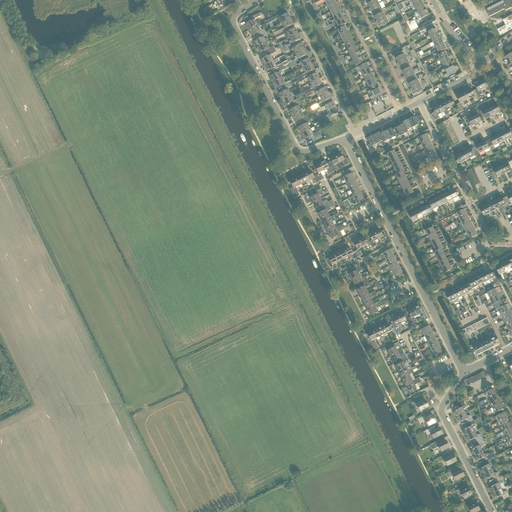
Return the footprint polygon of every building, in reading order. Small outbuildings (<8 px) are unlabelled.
[(419,0),(413,3),(410,5),(413,10),(415,8),(423,4),(420,0),(419,0)] [(506,11),(511,7),(511,1),(511,0),(482,0),(487,9),(486,10),(489,17),(505,9),(506,11)] [(403,2),(397,5),(400,10),(406,7),(403,2)] [(338,8),(335,3),(328,7),(330,12),(338,8)] [(382,9),(379,3),(369,7),(371,11),(370,11),(372,14),(382,9)] [(426,10),(423,4),(415,8),(417,12),(414,13),(415,15),(418,13),(426,10)] [(340,13),(338,8),(330,12),(333,17),(340,13)] [(385,16),(382,9),(372,14),(374,18),(375,18),(376,20),(385,16)] [(426,10),(418,13),(415,15),(416,18),(417,18),(418,20),(421,18),(421,19),(428,15),(426,10)] [(246,26),(248,30),(257,25),(260,24),(259,21),(256,23),(254,19),(261,16),(259,13),(250,18),(251,21),(245,24),(246,26)] [(282,23),(290,18),(288,13),(279,17),(282,23)] [(333,17),(335,22),(343,18),(340,13),(333,17)] [(388,22),(385,16),(376,20),(377,24),(378,27),(382,25),(383,26),(386,25),(385,24),(388,22)] [(293,24),(290,18),(282,23),(285,28),(293,24)] [(335,28),(338,27),(346,23),(343,18),(335,22),(337,25),(334,27),(335,28)] [(248,30),(250,33),(251,36),(257,32),(259,35),(265,32),(264,29),(260,31),(258,27),(261,26),(260,24),(257,25),(248,30)] [(345,26),(337,30),(340,35),(347,31),(345,26)] [(298,33),(295,28),(287,32),(289,37),(298,33)] [(435,28),(427,32),(429,35),(426,37),(427,38),(430,37),(438,33),(435,28)] [(350,36),(347,31),(340,35),(343,40),(350,36)] [(255,43),(255,44),(257,47),(266,42),(269,41),(268,38),(265,40),(263,36),(267,35),(265,32),(259,35),(260,38),(254,41),(255,43)] [(290,44),(292,43),(301,39),(298,33),(289,37),(291,40),(289,41),(290,44)] [(438,33),(430,37),(433,42),(440,38),(438,33)] [(343,40),(343,41),(344,43),(341,45),(342,47),(345,45),(353,41),(350,36),(343,40)] [(433,42),(433,43),(434,45),(431,47),(432,49),(435,47),(443,43),(440,38),(433,42)] [(353,41),(345,45),(348,50),(355,47),(353,41)] [(257,47),(258,51),(259,51),(260,53),(266,50),(267,53),(274,49),(272,46),(269,48),(266,42),(257,47)] [(435,47),(436,49),(437,50),(432,53),(433,55),(446,49),(443,43),(435,47)] [(304,49),(301,44),(292,48),(295,53),(304,49)] [(355,47),(348,50),(350,56),(358,52),(355,47)] [(262,62),(263,65),(273,60),(270,55),(275,52),(274,49),(267,53),(269,55),(261,59),(262,62)] [(295,59),(298,58),(298,59),(306,54),(304,49),(295,53),(297,56),(294,57),(295,59)] [(395,59),(397,62),(406,57),(403,51),(400,52),(399,52),(397,53),(397,54),(393,56),(395,59)] [(437,55),(440,61),(447,57),(445,51),(437,55)] [(350,56),(353,61),(360,57),(358,52),(350,56)] [(353,61),(356,66),(363,62),(360,57),(353,61)] [(410,64),(406,57),(397,62),(399,65),(398,66),(399,69),(410,64)] [(447,57),(440,61),(441,63),(438,65),(439,67),(443,66),(450,62),(447,57)] [(311,64),(308,58),(300,63),(303,68),(311,64)] [(263,65),(265,69),(266,69),(267,71),(275,67),(276,70),(284,66),(283,64),(281,64),(276,66),(274,63),(276,62),(275,60),(273,60),(263,65)] [(450,62),(443,66),(444,69),(441,70),(442,72),(445,71),(453,67),(450,62)] [(366,63),(358,67),(360,70),(357,72),(358,74),(361,72),(368,68),(366,63)] [(314,69),(311,64),(303,68),(305,73),(314,69)] [(413,70),(410,64),(399,69),(401,72),(402,72),(403,75),(413,70)] [(271,79),(272,83),(282,78),(279,72),(285,69),(284,66),(276,70),(278,73),(270,77),(271,79)] [(445,71),(447,74),(444,75),(445,78),(455,72),(453,67),(445,71)] [(361,72),(363,75),(360,77),(361,79),(364,77),(371,73),(368,68),(361,72)] [(416,77),(413,70),(403,75),(405,78),(404,79),(406,82),(416,77)] [(319,78),(316,73),(307,77),(310,83),(319,78)] [(371,73),(364,77),(365,80),(362,82),(363,84),(366,82),(374,78),(371,73)] [(419,83),(416,77),(406,82),(408,86),(409,85),(410,88),(419,83)] [(272,83),(274,86),(275,86),(276,89),(284,85),(285,87),(291,84),(290,81),(285,84),(282,78),(272,83)] [(311,89),(313,88),(321,84),(319,78),(310,83),(312,86),(309,87),(311,89)] [(366,82),(369,87),(376,83),(374,78),(366,82)] [(481,80),(479,81),(483,89),(486,88),(488,91),(490,90),(485,80),(482,81),(481,80)] [(477,89),(475,90),(479,98),(481,97),(480,95),(482,94),(481,91),(483,89),(479,81),(477,82),(478,83),(475,85),(477,89)] [(376,83),(369,87),(370,90),(367,92),(368,94),(371,92),(379,88),(376,83)] [(410,88),(412,91),(411,91),(413,95),(417,93),(417,94),(420,92),(419,91),(423,90),(419,83),(410,88)] [(285,87),(286,90),(279,94),(280,96),(279,96),(281,100),(295,93),(294,92),(293,93),(292,92),(290,93),(288,89),(293,87),(291,84),(285,87)] [(328,92),(325,87),(317,91),(320,97),(328,92)] [(371,92),(373,95),(370,97),(371,99),(382,94),(379,88),(371,92)] [(475,90),(472,91),(471,89),(468,90),(468,89),(466,90),(470,99),(473,97),(474,101),(479,98),(475,90)] [(461,94),(467,104),(469,103),(467,100),(470,99),(466,90),(464,92),(464,93),(461,94)] [(331,98),(328,92),(320,97),(321,99),(318,101),(320,103),(322,102),(331,98)] [(283,103),(285,106),(292,102),(294,104),(300,101),(299,98),(294,101),(292,97),(294,95),(293,94),(295,93),(281,100),(283,104),(283,103)] [(460,103),(457,104),(461,112),(464,110),(461,104),(463,102),(465,105),(467,104),(461,94),(459,95),(458,94),(456,95),(460,103)] [(457,104),(455,105),(452,99),(449,100),(449,99),(447,100),(451,108),(454,107),(455,110),(457,109),(459,113),(461,112),(457,104)] [(445,102),(442,104),(448,114),(450,113),(448,110),(451,108),(447,100),(445,101),(445,102)] [(300,101),(294,104),(295,107),(289,110),(290,113),(292,116),(301,111),(305,110),(304,107),(300,109),(298,106),(302,104),(300,101)] [(335,107),(333,102),(324,106),(327,111),(335,107)] [(499,114),(502,113),(497,104),(494,106),(493,103),(491,104),(496,114),(499,113),(499,114)] [(437,105),(441,113),(444,112),(446,115),(448,114),(442,104),(440,105),(439,104),(437,105)] [(488,109),(492,118),(494,117),(493,116),(496,114),(491,104),(489,105),(490,108),(488,109)] [(435,107),(433,109),(435,113),(432,115),(435,120),(440,118),(439,115),(441,113),(437,105),(435,106),(435,107)] [(338,113),(335,107),(327,111),(328,114),(325,116),(326,118),(324,119),(325,119),(319,122),(320,125),(331,119),(330,117),(338,113)] [(485,111),(483,108),(481,109),(482,111),(480,112),(484,120),(486,119),(489,118),(490,119),(492,118),(488,109),(485,111)] [(302,122),(309,118),(307,114),(304,116),(301,111),(292,116),(293,120),(294,120),(295,122),(301,119),(302,122)] [(482,121),(484,120),(480,112),(478,113),(477,111),(474,112),(476,115),(473,117),(477,125),(479,124),(479,123),(482,121)] [(475,126),(477,125),(473,117),(470,118),(469,115),(464,117),(467,124),(470,123),(472,126),(475,125),(475,126)] [(412,128),(415,132),(414,132),(416,135),(419,133),(418,131),(416,127),(415,127),(415,126),(418,125),(420,123),(417,116),(414,117),(408,120),(412,128)] [(302,122),(304,124),(298,127),(299,130),(300,134),(310,129),(307,123),(310,121),(309,118),(302,122)] [(407,131),(412,128),(408,120),(402,123),(403,124),(406,131),(407,131)] [(397,127),(401,135),(407,132),(407,131),(406,131),(403,124),(397,127)] [(508,139),(511,136),(511,133),(510,129),(507,130),(505,126),(503,127),(508,139)] [(392,130),(395,136),(396,138),(401,135),(397,127),(392,130)] [(504,141),(508,139),(503,127),(501,128),(503,132),(500,134),(504,141)] [(385,131),(389,139),(395,136),(392,130),(391,128),(385,131)] [(310,129),(300,134),(302,137),(303,137),(304,139),(310,136),(311,139),(318,136),(316,133),(313,135),(310,129)] [(380,134),(383,140),(384,142),(389,139),(385,131),(380,134)] [(499,144),(504,141),(500,134),(497,135),(495,131),(493,132),(499,144)] [(377,143),(383,140),(380,134),(379,132),(373,135),(377,143)] [(488,140),(491,146),(493,145),(494,146),(499,144),(493,132),(491,133),(493,137),(490,139),(488,140)] [(418,138),(422,144),(430,140),(426,134),(418,138)] [(373,135),(367,138),(370,144),(367,145),(371,151),(374,150),(372,146),(377,143),(373,135)] [(489,147),(491,146),(488,140),(486,142),(486,141),(483,143),(481,138),(479,139),(484,151),(490,148),(489,147)] [(476,146),(474,148),(477,154),(484,151),(479,139),(477,140),(479,144),(476,146)] [(433,146),(430,140),(422,144),(425,150),(433,146)] [(470,158),(477,154),(474,148),(471,149),(469,144),(467,145),(469,149),(466,151),(470,158)] [(436,153),(433,146),(425,150),(428,157),(436,153)] [(466,151),(463,152),(461,148),(459,149),(465,161),(470,158),(466,151)] [(455,158),(458,164),(460,163),(465,161),(459,149),(457,150),(459,155),(456,156),(457,157),(455,158)] [(387,154),(389,159),(396,155),(397,155),(400,153),(399,151),(395,153),(394,150),(387,154)] [(346,158),(343,159),(340,153),(335,155),(339,163),(342,162),(344,166),(349,164),(347,160),(347,159),(346,158)] [(439,159),(436,153),(428,157),(431,163),(439,159)] [(333,164),(330,166),(334,172),(338,169),(336,165),(339,163),(335,155),(330,158),(333,164)] [(389,159),(392,164),(399,160),(403,158),(402,156),(398,158),(397,155),(396,155),(389,159)] [(401,163),(399,160),(392,164),(394,169),(402,165),(406,164),(404,161),(401,163)] [(502,163),(504,165),(507,172),(510,171),(511,174),(511,169),(507,160),(502,163)] [(320,163),(323,171),(327,169),(329,174),(334,172),(330,166),(328,167),(325,161),(320,163)] [(318,174),(316,175),(319,181),(324,179),(321,173),(323,171),(320,163),(314,166),(318,174)] [(395,175),(408,169),(407,167),(403,168),(402,165),(394,169),(397,174),(395,175)] [(505,174),(507,172),(504,165),(499,167),(505,179),(507,178),(505,174)] [(494,170),(495,171),(492,173),(495,180),(498,178),(498,177),(501,176),(503,180),(505,179),(499,167),(494,170)] [(404,174),(408,172),(407,171),(409,170),(408,169),(395,175),(398,180),(405,177),(404,174)] [(310,170),(305,173),(309,180),(310,182),(313,180),(314,184),(319,181),(316,175),(313,176),(310,170)] [(309,180),(305,173),(300,176),(306,188),(308,187),(307,183),(310,182),(309,180)] [(343,177),(347,184),(355,179),(351,173),(343,177)] [(398,180),(400,185),(408,182),(406,179),(410,177),(409,175),(405,177),(398,180)] [(300,176),(295,178),(299,186),(302,184),(304,189),(306,188),(300,176)] [(294,198),(300,195),(295,187),(299,186),(295,178),(290,181),(293,188),(290,190),(294,198)] [(358,186),(355,179),(347,184),(350,190),(358,186)] [(412,180),(408,182),(400,185),(403,190),(410,187),(409,184),(413,182),(412,180)] [(403,190),(406,196),(413,192),(411,189),(416,187),(414,185),(410,187),(403,190)] [(361,192),(358,186),(350,190),(353,196),(361,192)] [(458,197),(455,189),(451,191),(449,187),(447,188),(449,192),(453,199),(458,197)] [(310,198),(313,203),(321,199),(319,196),(324,194),(321,189),(316,192),(317,195),(310,198)] [(448,202),(453,199),(449,192),(446,193),(444,189),(442,191),(444,194),(448,202)] [(361,192),(353,196),(356,203),(364,199),(361,192)] [(443,204),(448,202),(444,194),(441,196),(439,192),(437,193),(439,197),(443,204)] [(438,207),(443,204),(439,197),(436,198),(434,194),(432,196),(434,199),(438,207)] [(433,209),(438,207),(434,199),(431,201),(429,197),(427,198),(428,200),(433,209)] [(502,197),(497,200),(503,211),(505,210),(503,206),(507,204),(504,198),(503,198),(502,197)] [(322,203),(321,199),(313,203),(316,208),(322,205),(323,208),(329,205),(327,200),(322,203)] [(434,211),(433,209),(428,200),(425,201),(427,205),(425,207),(429,214),(434,211)] [(492,202),(496,210),(499,208),(501,212),(503,211),(497,200),(492,202)] [(488,205),(494,216),(496,220),(499,219),(496,214),(495,215),(493,211),(496,210),(492,202),(488,205)] [(423,216),(429,214),(425,207),(423,203),(420,204),(422,208),(420,209),(423,216)] [(332,209),(329,205),(323,208),(324,210),(318,213),(321,218),(329,215),(327,212),(332,209)] [(418,219),(423,216),(420,209),(418,205),(415,206),(417,210),(415,212),(418,219)] [(483,207),(483,208),(480,209),(483,216),(486,214),(486,215),(489,213),(491,217),(494,216),(488,205),(483,207)] [(412,213),(409,214),(413,222),(418,219),(415,212),(412,208),(410,209),(412,213)] [(456,213),(460,220),(468,215),(465,209),(456,213)] [(330,218),(329,215),(321,218),(323,224),(336,217),(335,216),(330,218)] [(471,222),(468,215),(460,220),(463,226),(471,222)] [(337,220),(336,217),(323,224),(326,229),(334,225),(332,222),(337,220)] [(474,228),(471,222),(463,226),(466,232),(474,228)] [(335,228),(334,225),(326,229),(329,234),(341,228),(340,226),(335,228)] [(440,230),(439,228),(434,230),(433,227),(426,231),(428,236),(436,232),(440,230)] [(331,239),(336,237),(337,239),(342,236),(340,231),(342,230),(341,228),(329,234),(331,239)] [(478,235),(474,228),(466,232),(469,239),(478,235)] [(374,232),(378,239),(381,238),(383,242),(388,240),(385,234),(382,235),(379,229),(374,232)] [(372,240),(369,241),(372,248),(377,245),(375,241),(378,239),(374,232),(369,234),(372,240)] [(436,232),(428,236),(431,241),(438,238),(438,237),(442,235),(441,233),(437,235),(436,232)] [(358,240),(362,247),(366,245),(368,250),(372,248),(369,241),(367,243),(365,240),(364,237),(358,240)] [(431,241),(434,246),(441,243),(441,242),(445,240),(444,238),(440,240),(438,238),(431,241)] [(357,250),(355,252),(358,257),(362,255),(359,249),(362,247),(358,240),(353,242),(357,250)] [(441,243),(434,246),(436,251),(434,252),(446,247),(446,246),(447,246),(446,243),(442,245),(441,243)] [(349,247),(344,249),(348,257),(351,255),(353,260),(358,257),(355,252),(352,253),(349,247)] [(434,252),(437,257),(444,254),(443,251),(447,249),(446,247),(434,252)] [(339,252),(345,264),(347,263),(345,259),(348,257),(344,249),(339,252)] [(382,253),(385,260),(393,256),(390,249),(382,253)] [(339,252),(334,254),(338,262),(341,261),(343,265),(345,264),(339,252)] [(444,254),(437,257),(440,263),(447,259),(446,256),(449,254),(448,252),(444,254)] [(328,257),(329,258),(326,259),(330,267),(333,266),(335,270),(337,268),(335,264),(338,262),(334,254),(328,257)] [(397,262),(393,256),(385,260),(389,266),(397,262)] [(440,263),(442,268),(450,264),(449,264),(448,261),(452,259),(451,257),(447,259),(440,263)] [(501,264),(505,272),(506,273),(508,272),(508,271),(511,269),(507,261),(501,264)] [(400,268),(397,262),(389,266),(392,272),(400,268)] [(450,264),(442,268),(445,273),(452,269),(451,266),(455,264),(453,262),(449,264),(450,264)] [(503,275),(502,274),(505,272),(501,264),(496,267),(500,276),(503,275)] [(349,274),(352,279),(359,276),(358,272),(362,270),(360,266),(350,270),(352,273),(349,274)] [(400,268),(392,272),(395,279),(403,275),(400,268)] [(491,269),(485,272),(489,280),(495,277),(491,269)] [(484,283),(489,280),(485,272),(480,275),(484,283)] [(359,276),(352,279),(354,285),(360,282),(362,284),(368,281),(365,276),(362,278),(361,275),(359,276)] [(481,286),(480,285),(484,283),(480,275),(474,278),(478,286),(479,287),(481,286)] [(472,289),(478,286),(474,278),(468,281),(469,283),(472,289)] [(370,286),(368,281),(362,284),(363,287),(357,290),(360,295),(367,291),(365,288),(370,286)] [(469,283),(463,286),(468,294),(468,295),(471,294),(470,293),(473,291),(472,289),(469,283)] [(464,296),(468,294),(463,286),(458,289),(462,297),(463,298),(465,296),(464,296)] [(459,298),(462,297),(458,289),(452,291),(457,301),(459,299),(459,298)] [(487,293),(490,299),(498,295),(495,289),(487,293)] [(360,295),(362,300),(374,294),(376,293),(374,291),(368,294),(367,291),(360,295)] [(458,302),(457,301),(452,291),(446,294),(451,304),(454,302),(455,303),(458,302)] [(374,294),(362,300),(365,305),(372,301),(371,298),(377,295),(376,293),(374,294)] [(501,300),(498,295),(490,299),(493,304),(501,300)] [(496,310),(498,309),(504,306),(501,300),(493,304),(496,310)] [(374,304),(372,301),(365,305),(367,310),(381,303),(380,301),(374,304)] [(383,305),(381,303),(367,310),(370,316),(377,312),(376,309),(383,305)] [(427,316),(424,310),(422,306),(419,308),(418,305),(413,308),(416,315),(420,314),(422,318),(427,316)] [(498,309),(499,311),(501,315),(509,311),(506,305),(504,306),(498,309)] [(410,317),(408,318),(411,324),(416,321),(413,317),(416,315),(413,308),(407,311),(410,317)] [(501,315),(504,320),(511,316),(509,311),(501,315)] [(406,326),(411,324),(408,318),(406,314),(403,315),(402,313),(397,316),(401,323),(404,322),(406,326)] [(391,323),(396,334),(401,331),(398,325),(401,323),(397,316),(392,319),(393,321),(391,323)] [(392,336),(396,334),(391,323),(393,328),(391,329),(388,323),(383,325),(386,333),(390,331),(392,336)] [(383,335),(386,333),(383,325),(377,328),(384,340),(385,339),(383,335)] [(432,332),(429,326),(421,330),(424,336),(432,332)] [(384,340),(377,328),(372,331),(376,338),(379,337),(381,341),(384,340)] [(509,332),(504,335),(501,336),(504,342),(507,341),(505,337),(510,334),(511,337),(511,330),(509,332)] [(375,339),(376,338),(372,331),(367,333),(373,345),(375,350),(378,348),(376,344),(375,344),(373,340),(375,339)] [(436,338),(432,332),(424,336),(427,343),(436,338)] [(495,333),(489,336),(495,347),(500,344),(496,336),(495,333)] [(487,337),(488,340),(485,341),(489,349),(495,347),(489,336),(487,337)] [(439,345),(436,338),(427,343),(431,349),(439,345)] [(485,341),(479,344),(483,352),(489,349),(485,341)] [(388,350),(390,356),(398,352),(396,348),(400,346),(398,342),(392,345),(394,347),(388,350)] [(477,345),(473,347),(477,355),(483,352),(479,344),(478,342),(476,342),(477,345)] [(442,351),(439,345),(431,349),(434,355),(442,351)] [(390,356),(393,361),(399,358),(400,360),(406,357),(404,352),(399,355),(398,352),(390,356)] [(408,362),(406,357),(400,360),(397,362),(398,365),(395,366),(398,371),(406,367),(404,364),(408,362)] [(407,370),(406,367),(398,371),(401,376),(413,370),(412,368),(407,370)] [(414,373),(413,370),(401,376),(403,382),(411,378),(409,375),(414,373)] [(411,378),(403,382),(406,387),(420,380),(419,378),(413,381),(411,378)] [(420,380),(406,387),(408,392),(411,391),(412,392),(417,390),(415,385),(421,382),(420,380)] [(484,396),(486,395),(488,398),(496,394),(493,389),(485,393),(483,393),(484,396)] [(498,399),(496,394),(488,398),(486,399),(489,404),(490,403),(498,399)] [(501,404),(498,399),(490,403),(493,408),(501,404)] [(429,407),(425,400),(418,403),(417,400),(411,403),(413,408),(417,406),(420,411),(429,407)] [(453,412),(456,418),(466,413),(464,410),(467,407),(464,402),(458,405),(460,409),(453,412)] [(501,404),(493,408),(491,409),(493,414),(504,409),(501,404)] [(466,420),(467,424),(474,420),(471,416),(467,416),(466,413),(456,418),(459,423),(466,420)] [(495,417),(498,422),(506,418),(503,413),(495,417)] [(426,418),(425,415),(417,419),(419,424),(425,421),(428,426),(436,422),(432,415),(426,418)] [(506,418),(498,422),(499,425),(497,426),(498,428),(508,423),(506,418)] [(476,425),(474,420),(467,424),(469,427),(463,431),(466,436),(475,432),(474,428),(476,425)] [(499,430),(501,429),(503,432),(511,428),(508,423),(498,428),(499,430)] [(442,434),(439,427),(434,430),(432,427),(425,431),(427,435),(431,433),(433,438),(442,434)] [(511,430),(511,428),(503,432),(504,435),(502,436),(503,438),(505,437),(511,433),(511,430)] [(466,436),(469,442),(475,439),(477,442),(483,439),(484,439),(483,436),(482,437),(481,434),(477,435),(475,432),(466,436)] [(479,446),(471,450),(473,456),(483,451),(481,448),(486,444),(483,439),(477,442),(479,446)] [(449,447),(446,440),(437,445),(436,442),(430,445),(432,450),(439,447),(441,451),(449,447)] [(473,456),(476,461),(483,458),(485,462),(491,459),(496,456),(494,453),(485,455),(483,451),(473,456)] [(456,461),(453,454),(447,457),(445,454),(438,458),(439,461),(444,459),(447,465),(456,461)] [(487,466),(480,469),(483,475),(492,470),(491,467),(494,465),(491,459),(485,462),(487,466)] [(464,476),(460,470),(455,472),(453,469),(446,473),(449,477),(452,476),(454,478),(454,477),(456,480),(464,476)] [(494,474),(492,470),(483,475),(486,480),(492,477),(494,481),(500,478),(498,473),(494,474)] [(503,483),(500,478),(494,481),(496,485),(490,488),(492,493),(502,489),(500,485),(503,483)] [(465,499),(473,494),(469,487),(466,489),(465,486),(456,491),(459,496),(463,495),(465,499)] [(504,493),(502,489),(492,493),(495,499),(502,496),(504,500),(510,497),(507,492),(504,493)] [(476,511),(481,510),(477,503),(474,505),(472,502),(464,506),(466,511),(470,510),(471,511),(476,511)]
